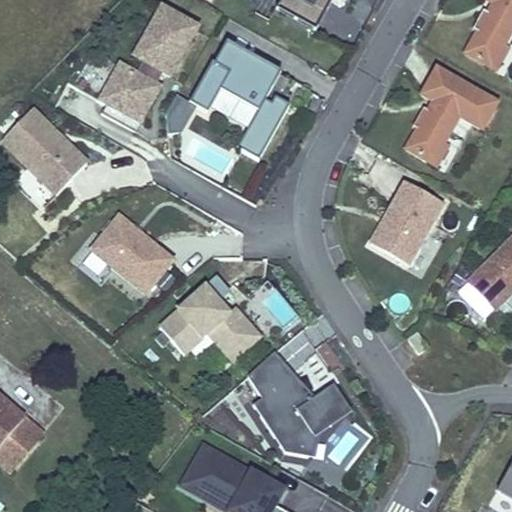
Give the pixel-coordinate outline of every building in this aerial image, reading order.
[(279,0),(275,7),(311,28),(327,0),(279,0)] [(511,0),(483,0),(495,6),(489,16),(482,11),(471,30),(476,32),(464,53),(490,67),(511,29),(511,0)] [(117,64),(97,99),(137,122),(157,87),(147,82),(154,69),(167,76),(195,28),(159,8),(132,55),(141,61),(133,74),(117,64)] [(209,63),(187,103),(192,106),(205,113),(217,91),(255,112),(234,149),(256,161),(287,107),(272,99),(268,106),(262,102),(271,86),(276,78),(278,74),(224,43),(211,65),(209,63)] [(497,106),(436,71),(421,97),(436,105),(430,115),(423,110),(413,129),(417,131),(406,151),(432,165),(459,119),(482,132),(497,106)] [(276,78),(271,86),(280,91),(284,83),(276,78)] [(187,103),(174,95),(163,114),(165,134),(176,132),(192,106),(187,103)] [(30,111),(0,141),(0,142),(55,196),(85,165),(30,111)] [(179,160),(224,179),(235,155),(190,135),(179,160)] [(33,179),(24,187),(41,206),(50,198),(33,179)] [(441,205),(403,183),(368,244),(406,266),(441,205)] [(115,216),(88,250),(143,294),(170,260),(115,216)] [(429,237),(410,272),(422,279),(441,244),(429,237)] [(511,238),(467,283),(493,309),(511,290),(511,288),(510,286),(511,283),(511,238)] [(215,276),(158,325),(182,353),(206,333),(230,362),(258,338),(233,308),(227,314),(216,301),(228,291),(215,276)] [(272,289),(260,300),(285,327),(297,316),(272,289)] [(414,334),(405,340),(415,355),(424,349),(414,334)] [(285,345),(293,364),(314,355),(306,336),(285,345)] [(330,338),(315,349),(335,376),(351,364),(330,338)] [(269,355),(245,376),(260,399),(252,405),(283,453),(306,456),(311,434),(342,413),(326,389),(309,401),(306,398),(302,402),(288,382),(290,380),(269,355)] [(306,398),(290,380),(288,382),(302,402),(306,398)] [(44,440),(0,401),(0,473),(8,480),(44,440)] [(345,417),(320,453),(347,471),(371,435),(345,417)] [(201,448),(183,480),(202,491),(198,497),(224,511),(228,511),(234,502),(252,511),(282,511),(272,506),(277,498),(269,494),(272,489),(201,448)] [(511,461),(495,492),(511,501),(511,461)] [(202,491),(183,480),(179,486),(198,497),(202,491)] [(280,493),(272,489),(269,494),(277,498),(280,493)] [(252,511),(234,502),(228,511),(252,511)]
